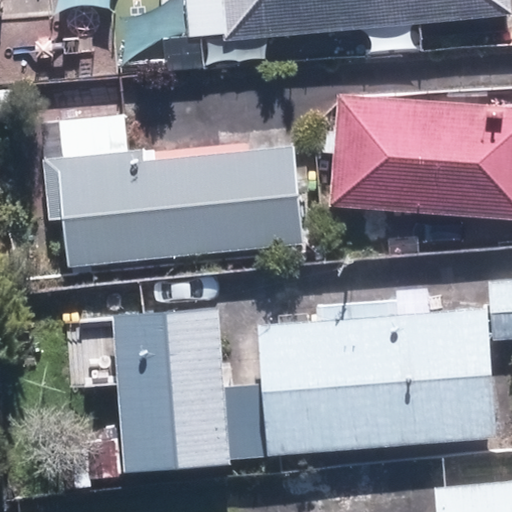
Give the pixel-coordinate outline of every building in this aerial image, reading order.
[(184,0),(188,37),(224,34),(225,42),(511,15),(510,0),(184,0)] [(511,107),(337,94),(328,205),(511,219),(511,107)] [(124,113),(56,120),(60,159),(42,160),(48,221),(62,219),(67,269),(302,245),(292,145),(145,160),(144,151),(128,152),(124,113)] [(511,279),(488,281),(491,339),(511,338),(511,279)] [(230,463),(229,459),(494,437),(484,307),(256,326),(261,384),(224,386),(217,305),(110,313),(123,472),(230,463)] [(511,511),(511,480),(431,488),(433,511),(511,511)]
